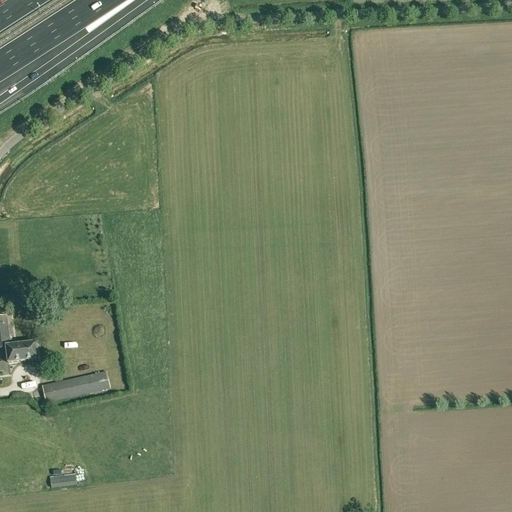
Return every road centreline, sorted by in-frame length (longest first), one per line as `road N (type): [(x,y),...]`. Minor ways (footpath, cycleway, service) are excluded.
road 1 (unclassified): [(0,153),(196,24),(511,5)]
road 2 (motorway): [(0,99),(131,0)]
road 3 (motorway): [(0,65),(101,0)]
